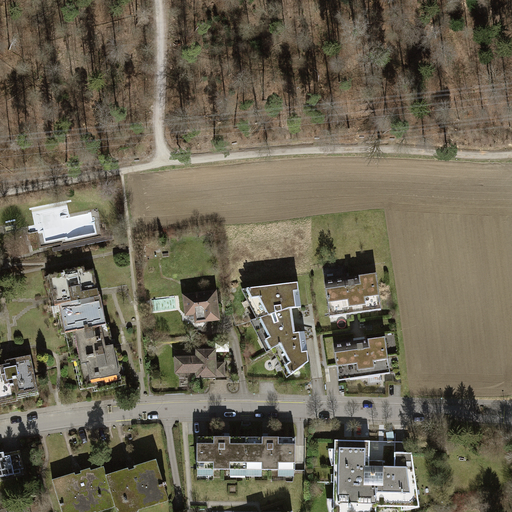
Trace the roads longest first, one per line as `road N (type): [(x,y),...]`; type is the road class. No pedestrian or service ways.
road 1 (track): [(0,193),(286,151),(511,154)]
road 2 (residential): [(0,430),(184,409),(511,416)]
road 3 (track): [(163,163),(157,0)]
